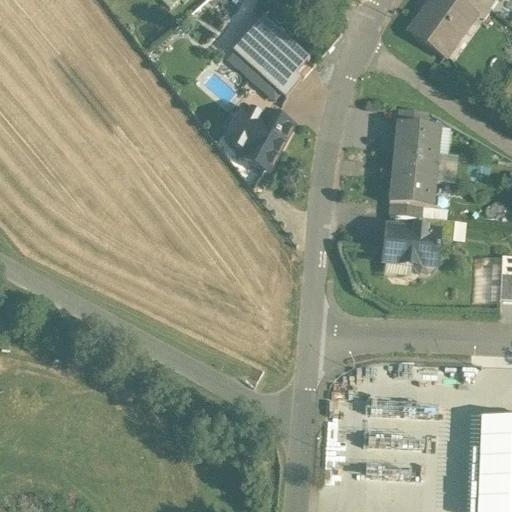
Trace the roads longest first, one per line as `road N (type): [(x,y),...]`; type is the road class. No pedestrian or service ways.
road 1 (residential): [(313,342),(331,104),(383,0)]
road 2 (residential): [(313,342),(511,346)]
road 3 (residential): [(298,511),(313,342)]
